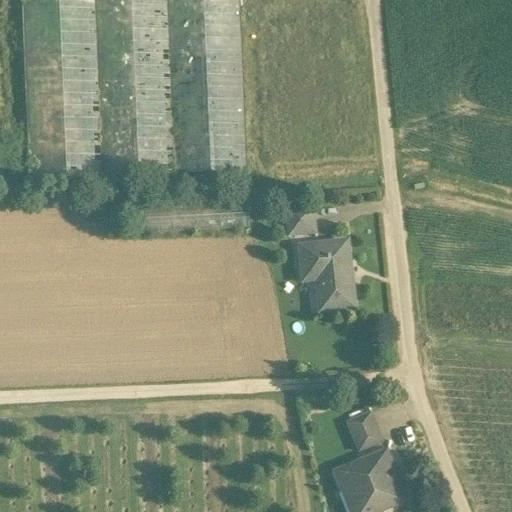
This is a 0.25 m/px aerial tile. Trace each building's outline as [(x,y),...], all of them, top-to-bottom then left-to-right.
[(0,0),(0,11),(14,11),(14,0),(0,0)] [(94,0),(22,3),(29,184),(102,181),(94,0)] [(239,0),(104,0),(94,0),(102,181),(247,175),(239,0)] [(248,202),(144,208),(146,235),(249,230),(248,202)] [(313,209),(286,212),(289,238),(316,235),(313,209)] [(302,282),(317,281),(321,315),(356,311),(349,244),(298,250),(302,282)] [(370,416),(347,425),(358,454),(382,444),(370,416)] [(360,511),(383,511),(405,504),(387,455),(336,475),(341,496),(353,493),(360,511)]
